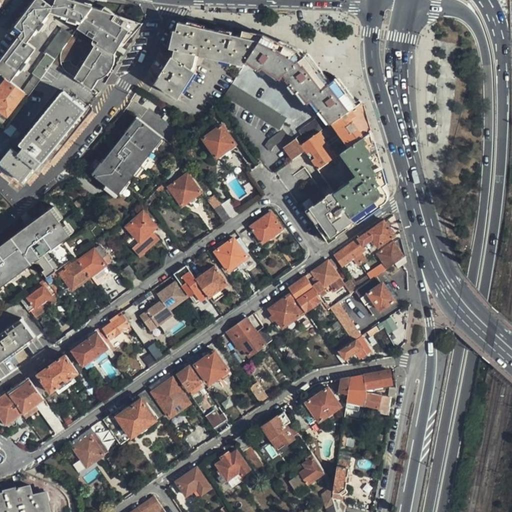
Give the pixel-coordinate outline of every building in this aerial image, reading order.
[(34,0),(12,33),(18,37),(0,61),(0,73),(4,76),(6,78),(11,81),(19,70),(21,71),(27,63),(25,62),(34,49),(25,43),(36,28),(39,30),(43,23),(41,22),(49,11),(67,17),(66,20),(76,23),(76,20),(81,21),(92,7),(71,0),(34,0)] [(81,21),(77,28),(99,42),(90,56),(107,67),(114,56),(117,52),(112,49),(116,44),(120,47),(122,48),(138,29),(136,27),(134,23),(126,22),(123,27),(112,19),(113,18),(103,11),(92,7),(81,21)] [(115,15),(113,18),(112,19),(123,27),(126,22),(115,15)] [(180,99),(197,71),(192,68),(194,65),(197,54),(238,63),(242,66),(247,59),(262,37),(243,32),(242,36),(179,21),(178,27),(177,30),(174,30),(171,48),(174,49),(173,55),(156,83),(180,99)] [(62,29),(44,53),(47,55),(34,74),(41,79),(51,64),(52,63),(61,51),(71,36),(62,29)] [(357,104),(336,78),(330,82),(308,54),(305,56),(301,51),(263,35),(262,37),(247,59),(260,68),(261,66),(267,70),(268,69),(279,76),(285,72),(299,90),(301,88),(309,100),(313,97),(332,122),(357,104)] [(81,69),(75,78),(93,89),(99,80),(107,67),(90,56),(81,69)] [(41,79),(30,94),(40,100),(61,71),(51,64),(41,79)] [(107,67),(99,80),(106,76),(112,70),(107,67)] [(0,110),(8,116),(26,93),(11,81),(6,78),(4,76),(0,80),(0,85),(1,86),(0,86),(0,107),(1,108),(0,109),(0,110)] [(275,132),(284,119),(231,82),(223,95),(275,132)] [(0,161),(0,162),(23,181),(34,167),(37,169),(86,109),(63,91),(21,143),(26,147),(19,154),(12,148),(0,161)] [(350,146),(370,131),(362,101),(357,104),(332,122),(350,146)] [(139,118),(128,133),(130,134),(141,120),(139,118)] [(316,118),(300,130),(303,133),(296,139),(283,148),(292,159),(296,156),(304,151),(300,145),(319,131),(323,128),(316,118)] [(108,165),(97,180),(117,195),(119,193),(127,181),(133,173),(146,156),(151,149),(159,138),(162,135),(141,120),(130,134),(128,133),(105,163),(108,165)] [(199,134),(202,138),(221,124),(218,120),(199,134)] [(221,124),(202,138),(216,158),(235,144),(221,124)] [(336,155),(319,131),(300,145),(304,151),(309,158),(317,169),(336,155)] [(350,146),(341,152),(357,175),(350,180),(351,182),(334,194),(347,211),(354,220),(359,216),(360,217),(379,204),(381,205),(386,201),(388,192),(370,131),(350,146)] [(159,138),(151,149),(155,152),(163,141),(159,138)] [(309,158),(304,151),(296,156),(299,160),(304,163),(309,158)] [(146,156),(133,173),(137,176),(150,158),(146,156)] [(108,165),(105,163),(94,178),(97,180),(108,165)] [(294,198),(314,183),(299,163),(279,177),(294,198)] [(270,181),(276,176),(273,172),(267,177),(270,181)] [(181,206),(201,192),(188,173),(168,187),(181,206)] [(127,181),(119,193),(123,195),(131,184),(127,181)] [(309,211),(330,240),(355,223),(354,220),(347,211),(334,194),(309,211)] [(238,210),(229,198),(221,204),(222,204),(230,215),(238,210)] [(221,204),(214,209),(222,221),(230,215),(222,204),(221,204)] [(0,285),(15,274),(33,261),(39,263),(43,270),(42,272),(47,278),(77,255),(67,241),(57,247),(55,244),(68,235),(49,210),(0,246),(0,285)] [(152,231),(157,226),(145,211),(127,226),(139,240),(147,249),(158,238),(152,231)] [(262,244),(282,229),(269,212),(249,226),(262,244)] [(384,220),(358,239),(363,246),(367,243),(370,241),(373,244),(375,243),(378,247),(394,236),(384,220)] [(118,225),(117,226),(121,231),(127,226),(123,221),(118,225)] [(228,271),(248,258),(234,238),(214,251),(228,271)] [(342,267),(365,249),(363,246),(358,239),(352,243),(334,256),(342,267)] [(147,249),(139,240),(132,247),(140,255),(147,249)] [(405,257),(394,242),(377,253),(386,266),(374,274),(376,277),(379,275),(405,257)] [(92,276),(107,264),(102,258),(107,255),(100,245),(80,260),(92,276)] [(80,260),(77,255),(47,278),(45,280),(49,284),(61,274),(73,289),(92,276),(80,260)] [(343,284),(338,277),(339,276),(328,260),(312,272),(316,278),(315,278),(317,281),(318,281),(319,282),(314,286),(318,292),(330,284),(334,291),(343,284)] [(128,283),(137,276),(129,266),(120,272),(128,283)] [(173,274),(196,306),(208,298),(196,280),(185,266),(173,274)] [(229,285),(216,267),(196,280),(208,298),(209,299),(229,285)] [(371,280),(367,274),(354,283),(357,289),(371,280)] [(383,282),(379,275),(376,277),(371,280),(357,289),(355,291),(360,298),(383,282)] [(304,277),(288,289),(292,294),(306,313),(323,302),(304,277)] [(44,286),(51,295),(56,292),(49,284),(45,280),(34,287),(35,289),(36,291),(44,286)] [(188,298),(176,281),(158,294),(161,300),(140,315),(151,331),(173,314),(171,310),(188,298)] [(389,281),(384,284),(395,299),(399,296),(389,281)] [(381,311),(395,301),(395,299),(384,284),(383,282),(360,298),(365,305),(374,300),(381,311)] [(35,307),(51,295),(44,286),(36,291),(35,289),(32,292),(33,293),(28,298),(35,307)] [(292,294),(270,310),(275,317),(273,318),(280,329),(282,327),(283,329),(304,315),(307,320),(310,319),(306,313),(292,294)] [(142,304),(138,298),(130,305),(134,310),(142,304)] [(349,336),(353,341),(358,338),(353,331),(356,329),(337,303),(329,308),(349,336)] [(130,326),(120,312),(110,319),(113,323),(104,329),(112,339),(130,326)] [(0,361),(35,336),(22,317),(0,333),(0,361)] [(249,357),(273,340),(264,327),(256,333),(246,319),(230,330),(249,357)] [(320,334),(310,319),(307,320),(304,323),(314,338),(320,334)] [(107,343),(112,339),(104,329),(102,325),(96,329),(107,343)] [(376,326),(367,332),(370,336),(378,331),(376,326)] [(83,366),(104,352),(107,356),(109,354),(113,360),(116,357),(112,352),(107,343),(96,329),(92,332),(95,335),(72,350),(83,366)] [(362,335),(358,338),(353,341),(347,345),(339,350),(344,358),(351,354),(355,361),(371,350),(362,335)] [(344,340),(347,345),(353,341),(349,336),(344,340)] [(154,344),(148,347),(155,359),(161,355),(154,344)] [(234,347),(225,353),(231,362),(240,356),(234,347)] [(209,383),(229,370),(215,351),(205,358),(204,355),(201,357),(203,359),(196,364),(209,383)] [(67,355),(38,374),(38,375),(31,381),(40,395),(48,389),(50,392),(79,374),(67,355)] [(192,396),(205,387),(190,365),(176,375),(192,396)] [(364,375),(365,388),(391,383),(389,370),(364,375)] [(149,386),(170,418),(191,404),(169,372),(149,386)] [(380,394),(366,392),(365,388),(364,375),(351,377),(349,388),(347,401),(360,403),(378,406),(380,394)] [(9,395),(30,380),(28,377),(7,392),(9,395)] [(340,386),(349,388),(351,377),(341,378),(340,386)] [(30,380),(9,395),(23,414),(44,399),(40,395),(31,381),(30,380)] [(259,381),(250,388),(262,405),(271,398),(259,381)] [(307,403),(320,420),(341,406),(329,388),(307,403)] [(121,445),(163,416),(144,390),(136,395),(139,400),(120,413),(117,409),(103,419),(121,445)] [(0,397),(0,421),(4,427),(23,414),(9,395),(7,392),(0,397)] [(55,434),(63,428),(48,405),(39,410),(55,434)] [(214,428),(228,419),(224,413),(220,416),(216,410),(206,417),(214,428)] [(300,434),(285,412),(263,426),(274,443),(272,444),(277,451),(300,434)] [(374,432),(343,425),(342,434),(353,437),(373,441),(374,432)] [(87,467),(108,452),(91,428),(69,443),(87,467)] [(257,472),(265,467),(242,434),(235,439),(257,472)] [(342,434),(340,444),(351,446),(353,437),(342,434)] [(237,451),(231,455),(229,452),(221,458),(222,460),(217,464),(223,474),(219,477),(224,484),(240,473),(242,476),(250,470),(237,451)] [(325,470),(315,456),(301,465),(305,471),(302,473),(308,482),(325,470)] [(78,472),(84,468),(80,461),(73,465),(78,472)] [(349,468),(337,466),(334,485),(333,492),(332,498),(337,499),(343,500),(344,495),(347,491),(344,489),(349,468)] [(207,482),(197,467),(176,481),(182,489),(193,483),(197,490),(207,482)] [(50,511),(46,492),(34,495),(31,485),(7,491),(7,494),(0,495),(0,511),(50,511)] [(131,511),(149,511),(161,504),(155,496),(131,511)] [(337,499),(332,498),(332,502),(336,511),(341,511),(343,505),(337,499)]
